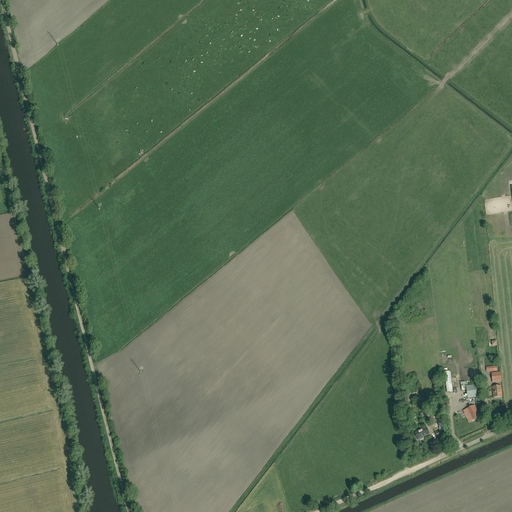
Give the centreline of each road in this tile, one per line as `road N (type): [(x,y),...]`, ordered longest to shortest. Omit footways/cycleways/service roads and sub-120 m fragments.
road 1 (track): [(0,0),(130,511)]
road 2 (track): [(317,511),(447,455)]
